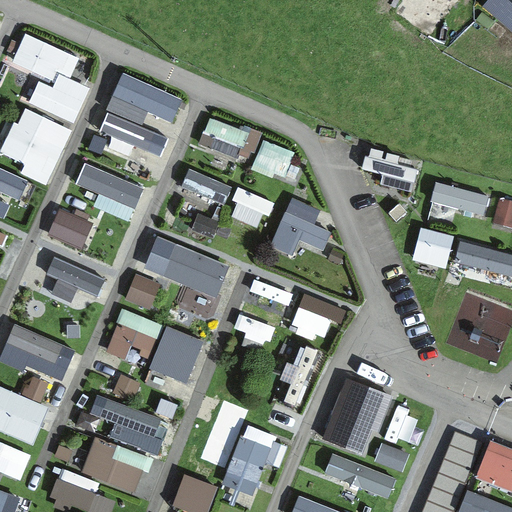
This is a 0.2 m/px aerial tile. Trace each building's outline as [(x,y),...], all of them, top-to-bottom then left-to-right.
[(511,0),(486,0),(482,6),(511,31),(511,0)] [(28,102),(74,123),(91,86),(71,77),(80,57),(26,32),(12,63),(40,76),(28,102)] [(171,128),(185,98),(125,72),(97,135),(158,162),(173,129),(171,128)] [(2,153),(26,163),(22,173),(48,184),(72,126),(22,105),(2,153)] [(199,145),(252,162),(261,131),(208,115),(199,145)] [(286,180),(297,152),(264,139),(253,167),(286,180)] [(382,180),(415,188),(421,161),(369,149),(364,172),(383,177),(382,180)] [(86,161),(77,184),(101,194),(96,207),(130,221),(145,185),(86,161)] [(0,165),(0,192),(21,201),(30,178),(0,165)] [(181,185),(223,206),(232,187),(191,166),(181,185)] [(438,179),(432,202),(486,217),(492,194),(438,179)] [(229,216),(261,229),(272,200),(241,187),(229,216)] [(511,227),(511,198),(500,197),(495,225),(511,227)] [(314,224),(320,210),(292,198),(271,247),(294,257),(300,242),(326,253),(335,232),(314,224)] [(48,234),(84,249),(95,223),(60,208),(48,234)] [(422,227),(413,261),(447,270),(456,235),(422,227)] [(215,298),(229,264),(159,235),(144,269),(215,298)] [(461,243),(456,256),(488,266),(492,252),(461,243)] [(76,283),(102,287),(106,266),(49,257),(43,295),(74,300),(76,283)] [(511,262),(503,261),(499,281),(511,284),(511,262)] [(134,273),(128,302),(155,307),(161,278),(134,273)] [(263,280),(257,305),(287,312),(293,288),(263,280)] [(295,332),(328,337),(330,322),(344,324),(346,304),(299,297),(295,332)] [(104,351),(124,360),(130,345),(151,355),(164,325),(125,306),(104,351)] [(239,313),(234,333),(270,342),(275,322),(239,313)] [(185,384),(206,341),(170,324),(149,368),(185,384)] [(12,325),(0,361),(64,382),(76,345),(12,325)] [(298,407),(319,351),(305,346),(285,402),(298,407)] [(121,373),(113,391),(132,400),(141,382),(121,373)] [(337,410),(326,437),(361,451),(373,423),(378,425),(390,397),(355,383),(343,412),(337,410)] [(0,430),(35,445),(51,406),(0,385),(0,430)] [(234,435),(248,401),(219,388),(204,422),(234,435)] [(108,395),(99,415),(154,437),(163,417),(108,395)] [(223,484),(252,495),(276,434),(247,422),(223,484)] [(453,511),(480,437),(454,427),(424,511),(453,511)] [(197,428),(188,463),(223,472),(231,436),(197,428)] [(82,473),(138,492),(151,456),(95,437),(82,473)] [(511,447),(492,439),(476,478),(511,492),(511,447)] [(0,441),(0,470),(20,480),(32,454),(1,440),(0,441)] [(383,442),(375,461),(402,472),(411,453),(383,442)] [(174,508),(189,511),(210,511),(218,485),(182,476),(174,508)] [(97,511),(113,511),(117,498),(59,480),(53,499),(97,511)] [(0,511),(15,511),(20,493),(0,487),(0,511)] [(459,511),(511,511),(511,505),(469,488),(459,511)] [(362,511),(363,511),(296,497),(292,511),(362,511)]
